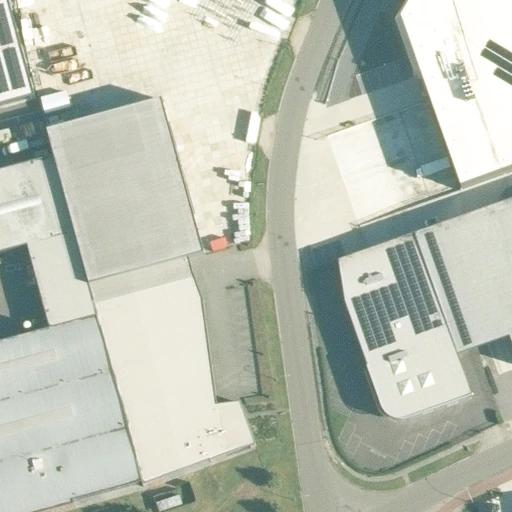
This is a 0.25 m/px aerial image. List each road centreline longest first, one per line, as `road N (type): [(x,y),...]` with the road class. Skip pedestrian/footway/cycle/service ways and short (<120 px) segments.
road 1 (residential): [(342,511),(308,437),(281,206),(294,109),(336,0)]
road 2 (residential): [(398,511),(511,452)]
